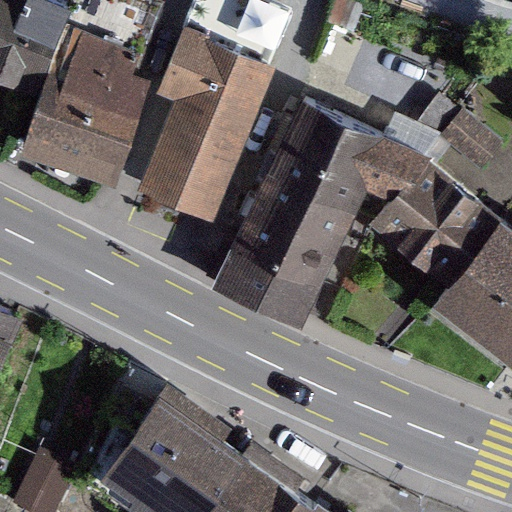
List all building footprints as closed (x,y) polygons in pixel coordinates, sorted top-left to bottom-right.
[(80,0),(0,0),(0,69),(48,87),(80,0)] [(156,44),(81,18),(37,143),(112,170),(156,44)] [(286,59),(193,23),(170,83),(190,90),(154,183),(227,211),(286,59)] [(447,147),(310,86),(232,260),(325,302),(380,179),(423,199),(447,147)] [(511,201),(464,162),(407,232),(473,287),(511,239),(511,201)] [(511,239),(473,287),(458,304),(511,348),(511,239)] [(0,403),(37,316),(0,299),(0,403)] [(173,511),(308,511),(317,500),(161,397),(111,466),(173,511)] [(33,465),(19,491),(54,510),(68,484),(33,465)] [(332,511),(317,500),(308,511),(332,511)]
